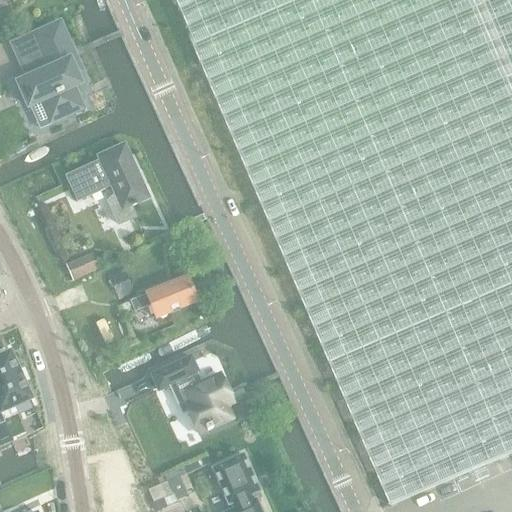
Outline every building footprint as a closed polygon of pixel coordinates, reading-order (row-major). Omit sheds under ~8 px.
[(511,0),(175,0),(391,508),(511,456),(511,0)] [(19,86),(17,87),(25,105),(27,104),(28,106),(30,106),(39,127),(55,119),(81,108),(71,87),(79,84),(65,54),(71,52),(59,24),(33,36),(45,61),(32,66),(36,76),(33,77),(18,84),(19,86)] [(147,199),(135,171),(132,172),(126,158),(129,157),(124,146),(98,157),(100,161),(65,177),(77,203),(112,187),(115,195),(109,201),(119,225),(138,217),(133,207),(135,206),(134,205),(147,199)] [(99,271),(91,254),(66,266),(74,283),(99,271)] [(117,301),(134,292),(123,270),(106,279),(117,301)] [(135,313),(149,307),(154,320),(196,303),(187,279),(130,301),(117,307),(122,319),(135,313)] [(10,353),(0,357),(0,425),(5,424),(1,414),(31,401),(10,353)] [(190,358),(151,376),(158,391),(169,386),(174,398),(186,392),(193,408),(187,411),(198,435),(206,431),(207,432),(212,429),(212,428),(231,419),(224,405),(228,403),(225,397),(229,395),(220,376),(202,385),(196,373),(198,373),(190,358)] [(262,511),(257,499),(254,500),(252,495),(260,491),(244,454),(213,468),(229,505),(232,504),(234,509),(227,511),(262,511)] [(207,457),(182,468),(186,476),(211,464),(207,457)] [(167,483),(148,491),(153,503),(172,495),(167,483)]
